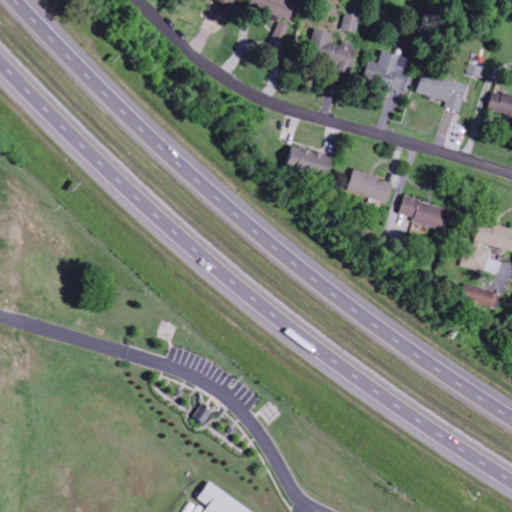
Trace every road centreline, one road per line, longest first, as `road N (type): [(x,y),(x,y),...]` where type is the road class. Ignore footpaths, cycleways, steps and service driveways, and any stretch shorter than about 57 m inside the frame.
road 1 (motorway): [(0,66),(278,322),(511,484)]
road 2 (residential): [(511,174),(266,101),(227,81),(139,0)]
road 3 (motorway): [(511,419),(380,330),(231,211)]
road 4 (motorway): [(231,211),(14,0)]
